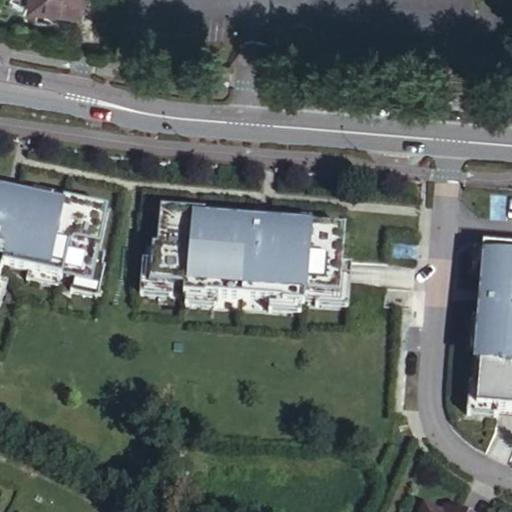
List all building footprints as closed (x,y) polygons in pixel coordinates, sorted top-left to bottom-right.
[(84,16),(84,0),(26,0),(26,12),(84,16)] [(35,192),(32,203),(64,210),(65,203),(66,199),(35,192)] [(0,282),(4,267),(29,273),(60,279),(73,282),(93,286),(97,265),(109,212),(65,203),(64,210),(32,203),(0,196),(0,282)] [(204,224),(205,216),(161,212),(156,249),(152,248),(150,264),(149,287),(173,289),(183,289),(183,298),(185,298),(205,299),(205,297),(218,298),(270,302),(302,304),(305,305),(306,302),(306,294),(341,297),(344,261),(346,232),(310,229),(310,232),(284,230),(276,230),(277,219),(250,216),(249,228),(232,226),(204,224)] [(233,215),(205,213),(205,216),(204,224),(232,226),(233,215)] [(311,221),(285,219),(284,230),(310,232),(310,229),(311,221)] [(511,244),(483,241),(482,246),(480,266),(480,270),(486,270),(482,315),(479,343),(474,381),(472,403),(499,406),(511,407),(511,244)] [(482,246),(475,246),(473,265),(480,266),(482,246)] [(353,262),(344,261),(341,297),(306,294),(306,302),(316,303),(316,313),(349,316),(353,262)] [(150,264),(142,264),(140,296),(172,299),(173,289),(149,287),(150,264)] [(105,266),(97,265),(93,286),(73,282),(71,292),(99,298),(105,266)] [(60,279),(29,273),(28,281),(58,288),(60,279)] [(10,281),(1,279),(0,283),(0,307),(1,308),(10,281)] [(205,299),(185,298),(184,307),(217,309),(218,298),(205,297),(205,299)] [(302,304),(270,302),(269,313),(301,316),(302,304)] [(482,315),(475,314),(472,342),(479,343),(482,315)] [(474,381),(471,381),(468,412),(497,415),(499,406),(472,403),(474,381)] [(447,511),(444,510),(426,502),(421,511),(468,511),(454,506),(451,511),(447,511)] [(448,503),(444,510),(447,511),(451,511),(454,506),(448,503)]
